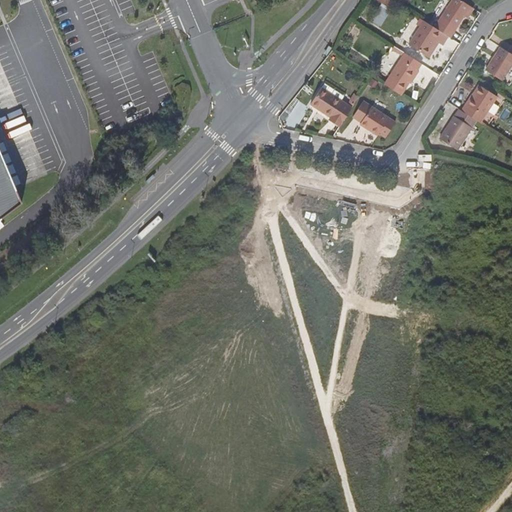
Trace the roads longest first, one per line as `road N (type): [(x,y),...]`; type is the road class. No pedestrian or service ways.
road 1 (residential): [(250,127),(272,141),(373,163),(397,160),(495,18),(511,8)]
road 2 (tertiary): [(0,356),(64,307),(250,127)]
road 3 (tertiary): [(235,115),(0,335)]
road 4 (tertiary): [(250,127),(352,0)]
road 5 (tertiary): [(332,0),(235,115)]
